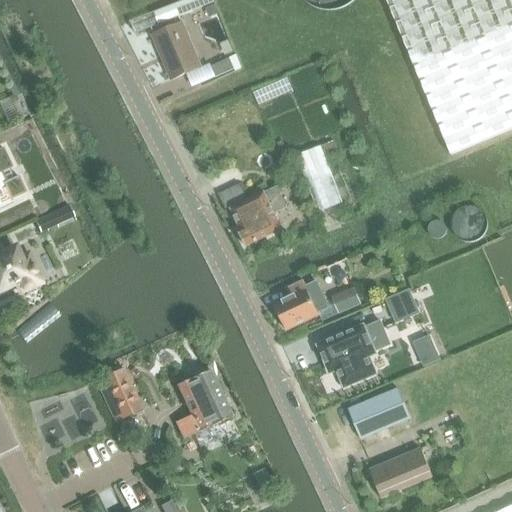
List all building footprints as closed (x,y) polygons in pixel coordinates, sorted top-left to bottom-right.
[(185,0),(154,13),(130,22),(135,34),(159,25),(214,3),(213,0),(185,0)] [(511,0),(384,0),(448,157),(511,130),(511,0)] [(199,69),(180,25),(153,37),(172,81),(199,69)] [(215,78),(234,69),(229,59),(210,67),(215,78)] [(342,204),(320,147),(296,157),(318,213),(342,204)] [(0,209),(12,204),(10,200),(25,193),(18,177),(12,180),(7,170),(12,168),(3,149),(0,150),(0,209)] [(285,209),(276,189),(231,210),(239,229),(237,230),(244,247),(279,231),(272,216),(285,209)] [(69,206),(41,219),(47,230),(48,232),(58,228),(57,225),(74,218),(69,206)] [(0,251),(0,291),(15,285),(19,293),(40,283),(28,256),(20,260),(15,248),(1,255),(0,251)] [(324,304),(315,285),(304,290),(301,285),(286,292),(290,301),(274,308),(285,333),(318,318),(314,309),(324,304)] [(339,313),(362,304),(355,287),(332,297),(339,313)] [(410,291),(387,301),(397,324),(419,314),(410,291)] [(364,327),(318,347),(330,374),(337,371),(345,388),(376,374),(368,357),(375,354),(375,353),(391,345),(381,322),(365,329),(364,327)] [(441,360),(430,336),(413,343),(424,368),(441,360)] [(99,381),(118,423),(142,412),(123,370),(99,381)] [(192,420),(176,427),(182,440),(193,435),(199,449),(217,440),(211,427),(230,418),(209,374),(177,389),(192,420)] [(398,390),(349,410),(362,441),(411,420),(398,390)] [(431,478),(420,451),(369,472),(381,500),(431,478)]
